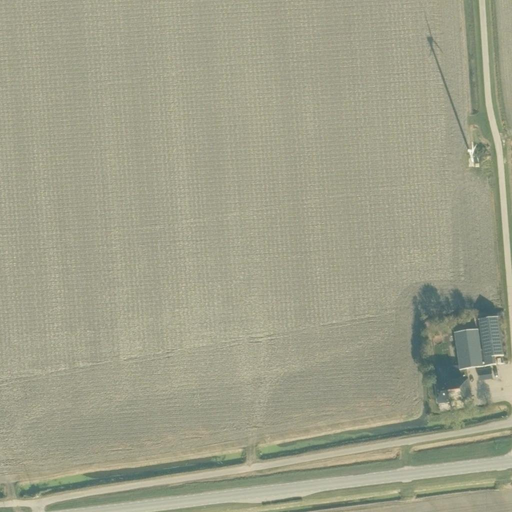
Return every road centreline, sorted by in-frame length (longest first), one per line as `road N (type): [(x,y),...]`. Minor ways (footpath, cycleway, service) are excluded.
road 1 (unclassified): [(37,502),(511,423)]
road 2 (primary): [(511,461),(94,511)]
